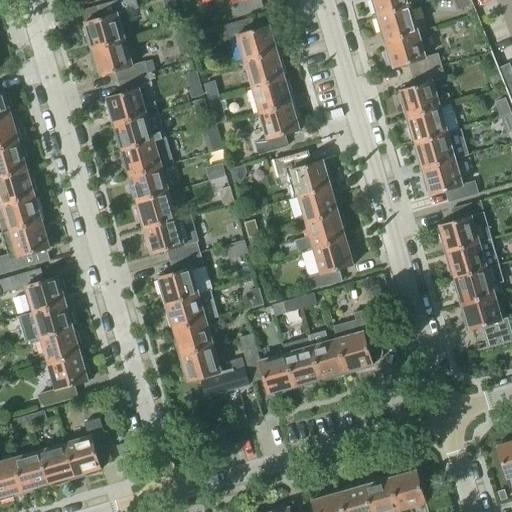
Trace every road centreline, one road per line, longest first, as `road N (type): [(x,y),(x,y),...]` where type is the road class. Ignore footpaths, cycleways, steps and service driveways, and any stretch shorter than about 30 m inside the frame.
road 1 (residential): [(169,497),(26,0)]
road 2 (residential): [(444,416),(323,0)]
road 3 (residential): [(169,497),(444,416)]
